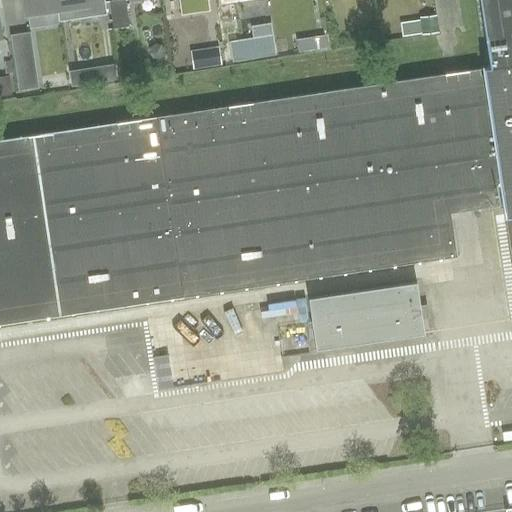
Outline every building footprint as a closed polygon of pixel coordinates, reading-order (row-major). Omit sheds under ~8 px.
[(0,140),(0,324),(59,316),(458,256),(451,213),(504,205),(511,261),(511,260),(511,0),(480,0),(490,66),(484,67),(484,68),(267,101),(231,106),(33,136),(23,137),(0,140)] [(57,10),(55,0),(25,0),(28,14),(57,10)] [(55,0),(57,10),(59,22),(107,15),(104,0),(55,0)] [(130,27),(125,0),(120,0),(110,2),(114,29),(130,27)] [(179,0),(182,15),(210,11),(208,0),(179,0)] [(436,15),(422,17),(424,32),(438,30),(436,15)] [(11,35),(19,91),(38,88),(30,32),(11,35)] [(274,34),(230,41),(233,61),(277,54),(274,34)] [(324,35),(310,38),(312,50),(326,48),(324,35)] [(151,48),(151,54),(154,58),(159,58),(163,55),(164,50),(161,46),(155,45),(151,48)] [(209,57),(210,66),(222,64),(221,56),(209,57)] [(73,87),(117,81),(115,65),(71,71),(73,87)] [(8,77),(0,78),(0,96),(11,95),(8,77)] [(425,334),(417,283),(309,299),(317,350),(425,334)]
